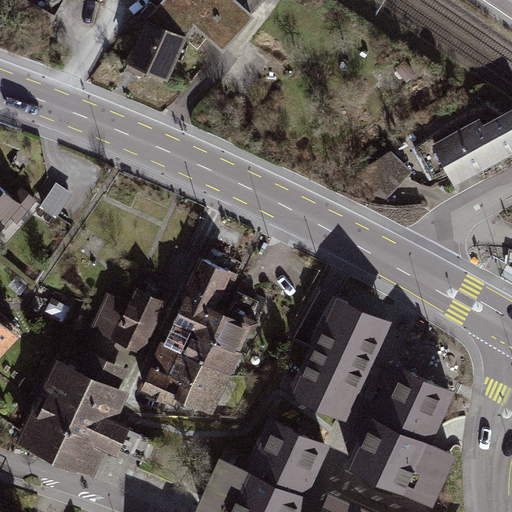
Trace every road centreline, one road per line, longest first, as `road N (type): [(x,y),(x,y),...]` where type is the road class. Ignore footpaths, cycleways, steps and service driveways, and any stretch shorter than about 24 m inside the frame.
road 1 (primary): [(0,82),(228,178),(412,271)]
road 2 (residential): [(146,511),(0,459)]
road 3 (residential): [(511,183),(437,232),(412,271)]
